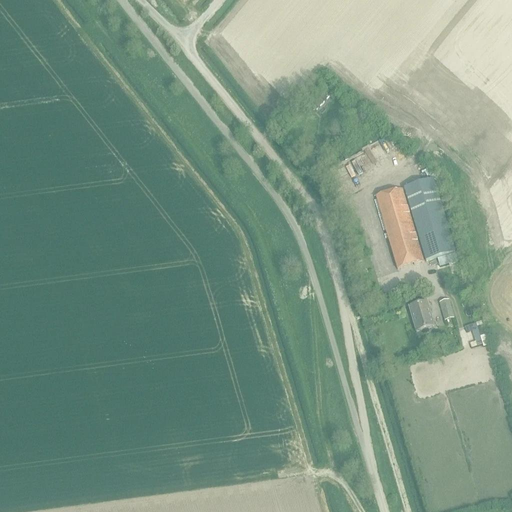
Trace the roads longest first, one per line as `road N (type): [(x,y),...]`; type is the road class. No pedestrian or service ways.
road 1 (unclassified): [(363,447),(295,229),(118,0)]
road 2 (unclassified): [(363,447),(337,281),(318,217),(183,40)]
